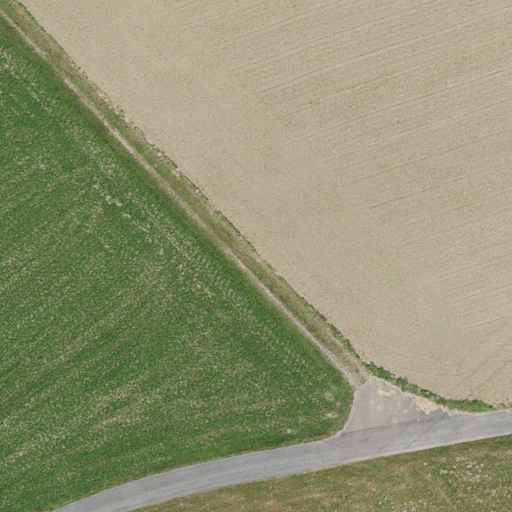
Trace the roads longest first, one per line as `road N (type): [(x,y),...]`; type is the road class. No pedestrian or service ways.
road 1 (track): [(412,437),(5,0)]
road 2 (track): [(511,419),(158,487),(91,511)]
